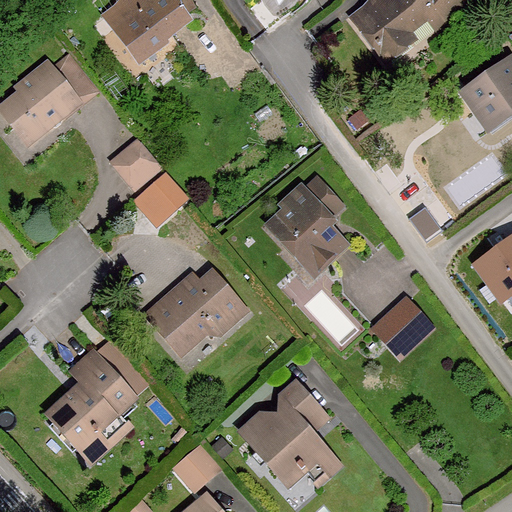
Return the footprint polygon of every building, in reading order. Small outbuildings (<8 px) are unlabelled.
[(148,0),(123,0),(105,14),(114,26),(149,1),(148,0)] [(114,26),(139,59),(164,41),(159,35),(186,16),(174,0),(150,0),(149,1),(114,26)] [(174,0),(186,16),(194,8),(188,0),(174,0)] [(472,7),(466,0),(427,0),(425,2),(423,0),(387,0),(377,8),(375,6),(354,22),(385,62),(414,38),(409,31),(429,15),(441,31),(472,7)] [(164,41),(190,21),(186,16),(159,35),(164,41)] [(17,121),(14,124),(29,145),(52,125),(49,121),(59,113),(62,117),(80,102),(65,84),(79,72),(68,58),(39,80),(36,75),(17,89),(21,94),(6,106),(17,121)] [(511,61),(465,94),(488,127),(511,109),(511,61)] [(100,97),(79,72),(65,84),(80,102),(85,109),(100,97)] [(52,125),(62,117),(59,113),(49,121),(52,125)] [(162,168),(139,141),(131,148),(141,160),(123,175),(136,190),(162,168)] [(141,160),(131,148),(113,162),(123,175),(141,160)] [(186,200),(166,178),(140,201),(160,223),(186,200)] [(338,206),(316,181),(304,192),(326,216),(338,206)] [(286,245),(291,241),(318,270),(335,255),(330,249),(341,240),(325,223),(329,220),(326,216),(304,192),(301,188),(283,204),(288,209),(269,226),(286,245)] [(345,245),(341,240),(330,249),(335,255),(345,245)] [(507,305),(511,302),(511,240),(479,263),(507,305)] [(213,274),(199,285),(206,293),(219,281),(213,274)] [(148,317),(161,333),(166,329),(183,349),(201,333),(220,334),(246,311),(219,281),(206,293),(199,285),(193,277),(148,317)] [(429,327),(403,302),(375,331),(400,356),(429,327)] [(179,353),(183,349),(166,329),(161,333),(179,353)] [(49,415),(81,451),(98,435),(108,446),(129,427),(118,414),(134,398),(95,355),(74,373),(83,384),(88,389),(78,398),(74,392),(49,415)] [(325,474),(337,464),(311,435),(313,433),(305,423),(319,410),(296,383),(279,398),(278,407),(282,412),(275,418),(272,413),(263,413),(246,426),(259,441),(253,446),(280,478),(296,465),(299,470),(301,467),(306,473),(312,481),(323,473),(325,474)] [(74,392),(78,398),(88,389),(83,384),(74,392)] [(313,433),(328,420),(319,410),(305,423),(313,433)] [(241,431),(253,446),(259,441),(246,426),(241,431)] [(91,462),(108,446),(98,435),(81,451),(91,462)] [(199,447),(176,467),(194,488),(217,468),(199,447)] [(288,487),(306,473),(301,467),(299,470),(296,465),(280,478),(288,487)] [(217,511),(206,498),(190,511),(217,511)]
